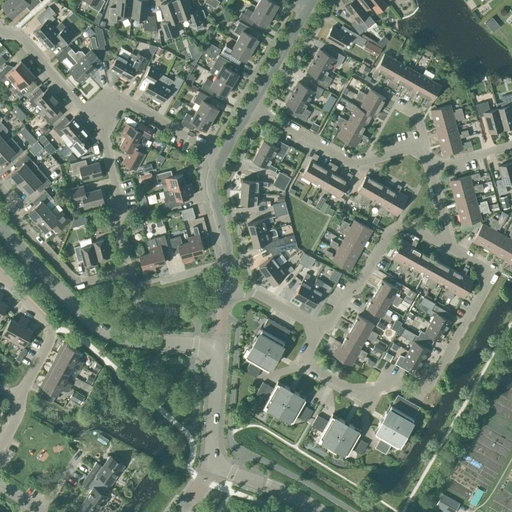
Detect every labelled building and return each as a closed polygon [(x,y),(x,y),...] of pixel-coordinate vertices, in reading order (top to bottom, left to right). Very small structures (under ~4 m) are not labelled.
[(30,11),(41,1),(40,0),(28,0),(27,2),(25,0),(7,0),(1,6),(12,18),(25,6),(30,11)] [(99,11),(105,0),(104,0),(87,0),(91,2),(89,6),(99,11)] [(117,14),(131,15),(132,0),(116,0),(116,8),(110,7),(108,21),(116,22),(117,14)] [(132,0),(131,15),(131,17),(145,19),(144,29),(157,31),(154,16),(146,15),(148,0),(132,0)] [(180,19),(173,0),(170,0),(161,4),(167,21),(161,23),(166,37),(177,33),(173,22),(180,19)] [(173,0),(180,19),(188,17),(191,26),(196,24),(198,29),(204,27),(197,10),(192,12),(187,0),(173,0)] [(259,0),(256,6),(272,15),(278,4),(270,0),(259,0)] [(375,23),(365,10),(356,0),(351,0),(344,6),(356,20),(351,24),(359,34),(368,27),(368,28),(375,23)] [(356,0),(365,10),(371,5),(377,13),(386,5),(381,0),(356,0)] [(40,40),(54,28),(49,23),(55,18),(52,15),(54,12),(49,6),(36,18),(42,24),(33,32),(40,40)] [(265,26),(272,15),(256,6),(253,12),(246,8),(244,13),(242,12),(239,17),(252,24),(254,19),(265,26)] [(61,21),(54,28),(40,40),(48,48),(59,38),(63,43),(72,34),(61,21)] [(239,35),(236,41),(252,50),(258,39),(247,32),(250,28),(239,21),(233,31),(239,35)] [(94,27),(99,46),(104,45),(99,27),(97,26),(94,27)] [(343,48),(350,36),(332,26),(326,38),(343,48)] [(362,46),(366,39),(354,32),(350,39),(362,46)] [(245,61),(252,50),(236,41),(232,47),(226,44),(224,48),(221,53),(232,59),(234,54),(245,61)] [(77,62),(89,76),(97,68),(96,67),(102,61),(101,61),(98,46),(97,44),(90,46),(91,49),(85,54),(82,51),(78,51),(75,53),(68,45),(64,48),(69,53),(66,56),(74,65),(77,62)] [(210,44),(204,53),(215,60),(221,50),(210,44)] [(101,61),(102,61),(107,59),(104,45),(98,46),(101,61)] [(109,70),(119,75),(131,53),(122,47),(109,70)] [(69,53),(64,48),(55,56),(60,62),(66,56),(69,53)] [(201,53),(198,48),(189,61),(194,64),(201,53)] [(313,60),(329,69),(335,58),(341,62),(344,56),(333,50),(331,55),(320,49),(313,60)] [(136,55),(131,53),(119,75),(129,80),(136,67),(141,70),(147,59),(137,53),(136,55)] [(385,74),(393,59),(384,53),(372,76),(376,78),(379,74),(378,73),(379,71),(385,74)] [(220,70),(216,76),(232,84),(238,74),(227,67),(230,62),(219,56),(213,66),(220,70)] [(390,86),(403,64),(393,59),(385,74),(391,78),(390,80),(389,79),(386,84),(390,86)] [(12,82),(28,68),(21,60),(11,69),(7,65),(0,70),(0,80),(2,82),(8,77),(12,82)] [(329,69),(313,60),(307,70),(318,77),(315,82),(326,88),(332,78),(325,75),(329,69)] [(77,62),(74,65),(69,70),(81,83),(89,76),(77,62)] [(404,85),(412,69),(403,64),(390,86),(395,89),(397,84),(396,83),(398,81),(404,85)] [(142,92),(152,98),(164,76),(159,73),(160,70),(151,65),(145,76),(150,79),(142,92)] [(28,68),(12,82),(16,87),(12,91),(19,98),(29,89),(25,85),(34,76),(28,68)] [(409,97),(422,75),(412,69),(404,85),(410,88),(409,90),(408,90),(405,95),(409,97)] [(423,95),(431,80),(422,75),(409,97),(413,99),(416,95),(415,94),(416,92),(423,95)] [(174,81),(164,76),(152,98),(162,103),(168,93),(174,96),(183,79),(177,76),(174,81)] [(225,95),(232,84),(216,76),(213,81),(206,78),(201,88),(212,94),(214,89),(225,95)] [(441,85),(431,80),(423,95),(429,99),(428,101),(427,101),(424,105),(428,108),(441,85)] [(340,95),(346,83),(340,81),(334,92),(340,95)] [(292,92),(307,101),(314,91),(320,94),(323,89),(312,83),(309,88),(298,82),(292,92)] [(196,93),(198,88),(192,85),(191,87),(186,84),(184,88),(190,91),(191,90),(196,93)] [(42,109),(55,96),(48,88),(43,92),(39,87),(27,98),(34,107),(38,104),(42,109)] [(359,90),(357,94),(380,107),(385,97),(370,89),(367,94),(359,90)] [(200,104),(196,110),(212,119),(218,108),(207,102),(210,97),(199,91),(193,101),(200,104)] [(307,101),(292,92),(286,103),(297,110),(294,115),(305,121),(310,111),(304,108),(307,101)] [(497,108),(503,129),(511,126),(511,112),(511,108),(511,107),(511,93),(502,96),(503,102),(496,104),(496,102),(495,102),(497,108)] [(362,102),(359,108),(375,117),(380,107),(357,94),(354,98),(362,102)] [(55,96),(42,109),(46,113),(43,116),(50,125),(63,114),(59,109),(63,105),(55,96)] [(178,110),(182,104),(176,101),(173,108),(178,110)] [(323,108),(328,111),(332,104),(326,101),(323,108)] [(350,115),(366,124),(371,115),(359,108),(348,101),(346,105),(353,110),(350,115)] [(503,129),(497,108),(490,110),(487,101),(476,104),(479,116),(485,115),(490,133),(503,129)] [(434,121),(462,113),(461,107),(454,109),(455,111),(452,112),(450,104),(431,110),(434,121)] [(205,130),(212,119),(196,110),(193,116),(186,113),(181,122),(192,129),(194,124),(205,130)] [(434,121),(437,132),(456,127),(454,119),(457,118),(457,120),(464,119),(462,113),(434,121)] [(337,120),(353,129),(361,133),(366,124),(350,115),(348,121),(340,116),(337,120)] [(69,138),(82,126),(74,117),(66,124),(62,119),(53,128),(60,136),(64,133),(69,138)] [(337,136),(346,141),(353,129),(337,120),(336,123),(342,127),(337,136)] [(320,126),(313,122),(309,129),(316,132),(320,126)] [(135,142),(140,144),(143,146),(152,130),(139,123),(136,128),(127,123),(121,133),(125,136),(135,142)] [(82,126),(69,138),(73,143),(70,146),(77,155),(86,147),(82,142),(90,135),(82,126)] [(440,143),(469,135),(467,129),(460,131),(461,133),(458,134),(456,127),(437,132),(440,143)] [(30,128),(23,132),(32,146),(38,142),(30,128)] [(361,133),(353,129),(346,141),(355,146),(360,137),(366,140),(368,137),(361,133)] [(45,136),(40,141),(51,155),(56,150),(45,136)] [(140,144),(135,142),(125,136),(119,146),(128,150),(122,162),(136,170),(144,154),(137,150),(140,144)] [(14,159),(23,151),(11,137),(6,142),(0,147),(0,162),(1,163),(10,155),(14,159)] [(459,138),(440,143),(443,154),(471,146),(470,140),(463,142),(464,144),(461,145),(459,138)] [(276,146),(263,139),(258,149),(273,158),(280,162),(289,146),(279,140),(276,146)] [(270,164),(273,158),(258,149),(252,160),(275,172),(277,168),(270,164)] [(19,184),(32,172),(38,167),(26,153),(16,162),(20,166),(11,175),(19,184)] [(302,175),(311,181),(320,165),(314,162),(315,160),(316,160),(319,155),(314,153),(302,175)] [(83,180),(102,175),(99,162),(87,165),(85,159),(70,163),(73,175),(81,173),(83,180)] [(311,181),(321,186),(333,164),(329,161),(326,166),(327,167),(326,169),(320,165),(311,181)] [(511,161),(498,166),(502,179),(496,181),(499,194),(507,192),(505,184),(509,183),(510,186),(511,187),(511,161)] [(321,186),(330,191),(339,176),(333,173),(334,170),(335,171),(337,166),(333,164),(321,186)] [(38,167),(32,172),(19,184),(27,193),(37,185),(42,190),(51,182),(43,173),(38,167)] [(164,191),(185,184),(182,173),(169,177),(167,171),(156,174),(158,185),(162,184),(164,191)] [(279,171),(275,179),(287,185),(291,178),(279,171)] [(345,179),(339,176),(330,191),(340,197),(348,182),(352,174),(348,172),(345,177),(346,177),(345,179)] [(453,191),(472,186),(470,179),(473,178),(473,180),(480,178),(479,172),(450,180),(453,191)] [(362,204),(375,181),(366,175),(357,191),(363,194),(358,202),(362,204)] [(284,191),(287,185),(275,179),(272,184),(284,191)] [(242,180),(241,191),(258,193),(259,186),(267,186),(267,182),(242,180)] [(376,201),(385,186),(375,181),(362,204),(366,206),(371,198),(376,201)] [(190,183),(185,184),(164,191),(163,191),(164,197),(163,198),(166,208),(181,204),(179,198),(193,195),(190,183)] [(456,202),(475,197),(473,190),(476,189),(476,191),(483,189),(482,183),(472,186),(453,191),(456,202)] [(401,186),(398,184),(394,191),(390,199),(402,206),(407,197),(398,192),(401,186)] [(85,207),(104,202),(101,189),(85,193),(83,185),(71,188),(75,202),(83,200),(85,207)] [(381,214),(390,199),(394,191),(385,186),(376,201),(381,204),(377,212),(381,214)] [(50,199),(52,198),(45,190),(34,200),(38,204),(28,213),(36,222),(50,210),(55,205),(50,199)] [(258,200),(258,193),(241,191),(240,203),(265,205),(266,201),(258,200)] [(510,207),(506,195),(500,197),(503,209),(510,207)] [(316,209),(332,216),(335,209),(326,205),(328,200),(321,197),(316,209)] [(456,202),(459,214),(488,206),(486,200),(479,202),(480,204),(477,205),(475,197),(456,202)] [(402,206),(390,199),(381,214),(384,216),(388,210),(397,215),(402,206)] [(273,210),(286,207),(285,201),(272,204),(273,210)] [(488,206),(459,214),(462,225),(481,220),(479,212),(482,211),(482,213),(489,211),(488,206)] [(183,220),(195,217),(192,207),(181,210),(183,220)] [(286,207),(273,210),(275,217),(288,213),(286,207)] [(54,215),(50,210),(36,222),(45,231),(54,223),(59,228),(69,220),(60,210),(54,215)] [(250,235),(267,230),(265,223),(273,221),(272,217),(247,223),(250,235)] [(482,246),(497,220),(492,218),(489,224),(491,225),(489,227),(482,223),(472,241),(482,246)] [(343,220),(340,225),(366,239),(372,229),(354,219),(350,227),(348,225),(349,223),(343,220)] [(482,246),(493,252),(502,235),(495,231),(497,228),(499,229),(502,223),(497,220),(482,246)] [(141,221),(137,222),(130,224),(132,230),(143,227),(141,221)] [(347,233),(343,240),(361,249),(366,239),(340,225),(337,230),(343,233),(344,231),(347,233)] [(189,242),(192,255),(204,251),(197,226),(193,227),(195,235),(187,237),(189,242)] [(267,230),(250,235),(253,246),(264,243),(268,251),(279,245),(295,241),(294,234),(278,239),(276,230),(273,228),(267,230)] [(493,252),(503,258),(511,240),(511,228),(511,229),(509,235),(511,236),(509,238),(502,235),(493,252)] [(92,242),(93,244),(97,260),(109,256),(107,251),(113,249),(109,235),(103,236),(104,239),(92,242)] [(154,265),(165,262),(162,248),(168,247),(164,235),(147,240),(150,253),(151,252),(154,265)] [(193,259),(192,255),(189,242),(182,244),(180,236),(170,239),(173,250),(179,249),(182,262),(193,259)] [(402,240),(397,249),(409,256),(414,248),(417,241),(414,239),(411,245),(402,240)] [(355,259),(361,249),(343,240),(339,246),(337,245),(338,243),(332,240),(329,245),(338,250),(355,259)] [(511,240),(503,258),(511,262),(511,240)] [(297,247),(295,241),(279,245),(268,251),(271,257),(259,266),(266,276),(280,265),(275,259),(282,254),(280,251),(297,247)] [(97,260),(93,244),(81,247),(80,245),(74,247),(78,261),(84,259),(85,265),(97,262),(97,260)] [(155,269),(154,265),(151,252),(150,253),(144,254),(141,246),(137,247),(144,273),(155,269)] [(414,248),(409,256),(401,271),(405,273),(409,265),(414,268),(422,253),(414,248)] [(401,271),(409,256),(397,249),(392,258),(401,263),(397,269),(401,271)] [(350,270),(355,259),(338,250),(334,256),(331,255),(332,253),(326,250),(323,255),(350,270)] [(298,262),(304,265),(309,255),(304,252),(298,262)] [(432,258),(422,253),(414,268),(410,276),(414,279),(418,271),(424,274),(432,258)] [(315,259),(309,255),(304,265),(309,269),(315,259)] [(432,258),(424,274),(429,277),(425,284),(429,287),(442,263),(432,258)] [(451,269),(442,263),(429,287),(433,289),(437,281),(443,284),(451,269)] [(280,265),(266,276),(273,285),(293,269),(291,266),(284,271),(280,265)] [(468,269),(464,267),(460,274),(456,281),(469,288),(474,279),(465,274),(468,269)] [(451,269),(443,284),(448,287),(444,295),(447,297),(456,281),(460,274),(451,269)] [(293,295),(304,301),(312,285),(306,282),(310,275),(306,273),(293,295)] [(377,289),(400,302),(402,298),(394,293),(397,288),(382,279),(377,289)] [(456,281),(447,297),(451,299),(454,292),(464,298),(469,288),(456,281)] [(319,289),(312,285),(304,301),(314,306),(321,294),(326,297),(332,287),(323,282),(319,289)] [(371,298),(386,307),(389,302),(397,306),(400,302),(377,289),(371,298)] [(415,294),(408,290),(401,303),(408,307),(415,294)] [(434,316),(430,322),(446,331),(451,321),(446,318),(449,313),(434,304),(435,303),(423,296),(420,303),(428,308),(426,312),(434,316)] [(386,307),(371,298),(366,308),(389,321),(391,317),(383,312),(386,307)] [(358,315),(352,324),(375,338),(378,334),(370,329),(373,324),(358,315)] [(1,335),(12,341),(25,318),(21,316),(17,323),(10,319),(1,335)] [(28,320),(25,318),(12,341),(23,347),(32,331),(25,327),(28,320)] [(268,318),(262,329),(260,328),(244,356),(251,360),(245,371),(256,377),(262,366),(269,370),(285,342),(284,341),(290,330),(268,318)] [(421,330),(418,336),(432,344),(435,338),(440,341),(446,331),(430,322),(424,332),(421,330)] [(352,324),(347,334),(362,343),(365,337),(373,342),(375,338),(352,324)] [(412,344),(408,351),(424,360),(429,349),(424,347),(427,341),(418,336),(405,328),(401,335),(409,339),(408,342),(412,344)] [(342,343),(349,347),(365,356),(367,352),(359,348),(362,343),(347,334),(342,343)] [(333,355),(342,360),(349,347),(342,343),(335,339),(333,342),(338,346),(333,355)] [(64,342),(58,353),(81,366),(83,362),(77,358),(81,351),(64,342)] [(374,350),(382,354),(386,348),(378,343),(374,350)] [(392,343),(385,360),(393,363),(400,346),(392,343)] [(349,347),(342,360),(351,365),(356,356),(363,360),(365,356),(349,347)] [(395,363),(396,364),(410,372),(413,367),(418,370),(424,360),(408,351),(405,356),(400,355),(395,363)] [(79,370),(81,366),(58,353),(52,364),(69,373),(72,366),(79,370)] [(65,380),(69,373),(52,364),(46,375),(69,388),(71,384),(65,380)] [(461,467),(493,483),(511,447),(511,441),(510,440),(511,436),(511,368),(507,378),(511,380),(511,381),(500,404),(499,403),(479,442),(484,445),(476,459),(468,454),(461,467)] [(67,391),(69,388),(46,375),(40,386),(57,395),(61,388),(67,391)] [(296,415),(307,421),(313,410),(302,404),(306,397),(278,381),(274,388),(263,382),(256,393),(267,399),(263,406),(292,422),(296,415)] [(73,391),(69,397),(81,404),(85,397),(73,391)] [(390,404),(374,432),(381,436),(374,447),(385,454),(392,443),(399,447),(415,418),(413,418),(420,407),(397,394),(391,405),(390,404)] [(357,437),(361,430),(332,414),(328,421),(317,415),(311,426),(322,432),(318,439),(346,455),(350,448),(361,454),(367,443),(357,437)] [(79,440),(74,437),(69,443),(74,447),(79,440)] [(96,462),(87,475),(106,489),(110,483),(111,484),(124,466),(110,456),(103,466),(96,462)] [(102,494),(106,489),(87,475),(82,482),(92,489),(81,506),(90,511),(96,511),(107,497),(102,494)] [(469,500),(477,485),(459,475),(451,490),(469,500)] [(453,511),(459,503),(442,493),(435,505),(447,511),(453,511)]
